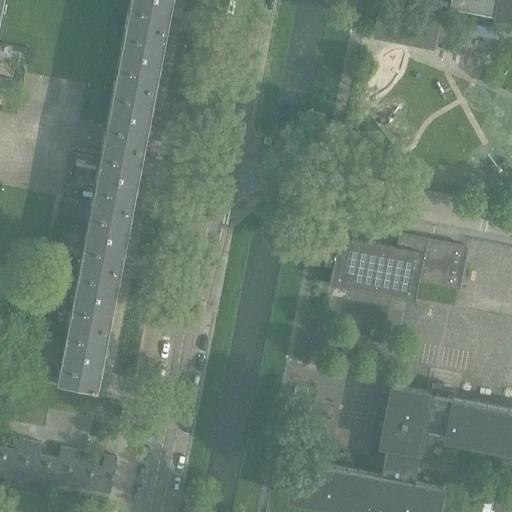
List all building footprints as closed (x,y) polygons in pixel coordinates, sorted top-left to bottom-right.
[(170,0),(129,0),(126,18),(166,26),(170,0)] [(511,0),(448,0),(448,4),(495,13),(494,16),(511,19),(511,0)] [(440,16),(380,4),(374,33),(434,45),(440,16)] [(166,26),(126,18),(115,78),(154,85),(166,26)] [(0,57),(22,62),(25,49),(0,44),(0,57)] [(154,85),(115,78),(103,138),(142,145),(154,85)] [(142,145),(103,138),(91,199),(131,206),(142,145)] [(131,206),(91,199),(80,258),(119,266),(131,206)] [(338,235),(337,240),(336,245),(328,243),(325,262),(333,264),(329,283),(414,299),(418,280),(459,287),(466,246),(399,234),(397,247),(338,235)] [(119,266),(80,258),(68,319),(107,326),(119,266)] [(107,326),(68,319),(57,378),(96,386),(107,326)] [(362,511),(437,511),(443,486),(413,480),(424,427),(445,431),(444,438),(511,450),(511,409),(447,397),(447,389),(439,387),(436,395),(430,394),(430,392),(391,385),(379,444),(387,445),(381,474),(296,458),(288,498),(362,511)] [(15,449),(5,447),(0,469),(0,470),(22,475),(29,440),(17,437),(15,449)] [(313,441),(302,439),(300,450),(311,452),(313,441)] [(41,442),(29,440),(22,475),(44,479),(48,455),(39,454),(41,442)] [(59,457),(48,455),(44,479),(66,483),(73,448),(61,446),(59,457)] [(85,450),(73,448),(66,483),(88,488),(93,464),(83,462),(85,450)] [(102,466),(93,464),(88,488),(110,492),(117,457),(104,454),(102,466)] [(501,511),(511,511),(511,495),(505,494),(497,493),(494,511),(501,511)]
